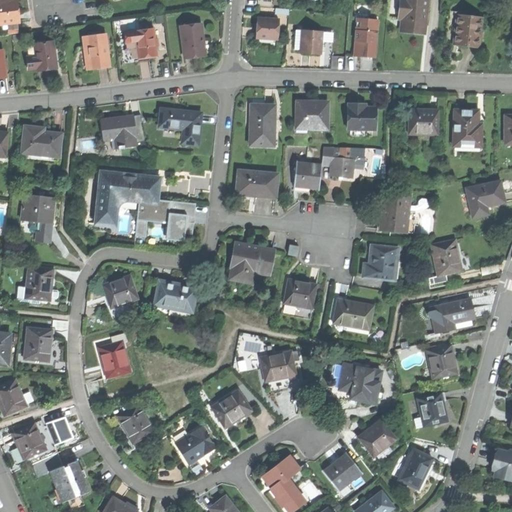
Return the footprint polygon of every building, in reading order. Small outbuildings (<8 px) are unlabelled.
[(1,1),(0,1),(0,24),(9,23),(18,21),(20,21),(18,10),(16,0),(8,0),(9,0),(9,2),(1,3),(1,1)] [(411,33),(425,34),(427,0),(400,0),(399,18),(402,19),(401,32),(411,33)] [(449,11),(446,43),(460,45),(479,47),(482,18),(465,16),(465,13),(449,11)] [(256,27),(255,36),(278,38),(279,18),(256,17),(256,27)] [(357,17),(354,47),(361,47),(360,56),(365,56),(375,57),(378,19),(357,17)] [(19,33),(18,21),(9,23),(11,34),(19,33)] [(186,58),(206,55),(204,38),(201,22),(180,26),(186,58)] [(155,29),(136,31),(138,41),(138,48),(140,58),(150,57),(158,56),(155,29)] [(302,30),(301,49),(310,49),(321,50),(322,30),(302,30)] [(126,43),(138,41),(136,31),(124,33),(126,43)] [(98,68),(110,66),(107,34),(83,36),(84,48),(88,48),(91,69),(98,68)] [(133,48),(138,48),(138,41),(126,43),(127,49),(133,48)] [(37,58),(38,69),(58,67),(55,43),(35,46),(37,58)] [(26,47),(28,59),(37,58),(35,46),(26,47)] [(84,69),(91,69),(88,48),(84,48),(82,49),(84,69)] [(150,61),(150,57),(140,58),(138,48),(133,48),(135,63),(144,62),(150,61)] [(29,70),(38,69),(37,58),(28,59),(29,70)] [(296,101),(296,128),(328,129),(328,101),(310,101),(296,101)] [(349,103),(349,129),(352,129),(368,129),(377,129),(377,107),(367,107),(362,107),(362,103),(356,103),(349,103)] [(261,105),(250,104),(250,145),(274,145),(275,105),(261,105)] [(161,109),(159,127),(183,129),(182,143),(199,145),(202,113),(180,110),(161,109)] [(409,109),(409,134),(437,135),(438,110),(422,109),(409,109)] [(465,110),(455,110),(455,146),(482,146),(482,131),(478,131),(478,110),(465,110)] [(101,120),(104,140),(118,138),(119,148),(137,146),(135,136),(137,136),(134,115),(116,118),(101,120)] [(25,126),(22,153),(59,156),(61,134),(47,132),(37,131),(37,127),(25,126)] [(0,156),(6,157),(8,132),(0,131),(0,156)] [(322,163),(331,164),(332,157),(333,157),(334,146),(323,145),(322,163)] [(342,146),(334,146),(333,157),(341,158),(342,146)] [(342,146),(341,158),(350,159),(351,147),(342,146)] [(354,155),(354,159),(353,166),(364,167),(364,155),(354,155)] [(331,164),(331,175),(340,175),(353,176),(353,166),(354,159),(350,159),(341,158),(333,157),(332,157),(331,164)] [(297,162),(295,187),(306,188),(320,189),(322,163),(297,162)] [(238,170),(237,190),(255,191),(255,195),(264,196),(277,197),(278,173),(238,170)] [(100,172),(96,223),(115,224),(116,211),(111,210),(112,198),(129,200),(138,201),(137,219),(168,221),(170,200),(158,199),(160,176),(145,175),(145,180),(112,177),(113,173),(100,172)] [(466,188),(473,217),(488,214),(486,206),(505,201),(502,190),(500,180),(466,188)] [(55,197),(23,194),(21,220),(37,221),(52,223),(53,213),(55,197)] [(381,223),(381,230),(407,232),(408,211),(408,210),(409,206),(409,197),(383,195),(382,213),(382,217),(381,223)] [(416,207),(409,206),(408,210),(416,211),(419,209),(426,210),(429,207),(429,203),(427,200),(421,199),(418,202),(418,205),(416,207)] [(196,203),(170,200),(168,221),(166,240),(186,241),(187,224),(194,224),(195,219),(196,203)] [(416,212),(408,211),(407,232),(415,232),(416,212)] [(50,242),(52,223),(37,221),(35,240),(50,242)] [(432,243),(438,274),(446,273),(463,269),(459,253),(456,238),(432,243)] [(270,274),(274,249),(253,245),(238,243),(236,257),(232,256),(230,267),(232,267),(230,279),(253,282),(254,272),(270,274)] [(298,245),(289,244),(288,255),(297,256),(298,245)] [(398,248),(371,246),(371,257),(370,265),(364,264),(363,277),(396,280),(398,248)] [(54,269),(29,267),(26,298),(51,300),(52,285),(54,269)] [(448,280),(446,273),(438,274),(428,276),(430,284),(448,280)] [(112,309),(139,299),(130,274),(116,280),(103,284),(112,309)] [(303,281),(288,279),(284,304),(313,309),(317,284),(303,281)] [(191,309),(195,287),(174,283),(158,281),(154,306),(171,309),(171,306),(191,309)] [(430,308),(433,320),(437,319),(441,333),(455,330),(453,323),(476,318),(473,307),(471,298),(430,308)] [(353,302),(337,299),(333,324),(369,330),(373,305),(353,302)] [(52,330),(27,327),(24,359),(49,361),(51,346),(52,330)] [(11,334),(0,333),(0,362),(8,364),(11,334)] [(114,343),(99,348),(103,362),(107,378),(131,371),(123,341),(127,340),(125,333),(112,336),(114,343)] [(427,350),(434,379),(458,374),(455,358),(452,344),(427,350)] [(260,356),(266,382),(280,379),(296,375),(290,349),(260,356)] [(381,370),(343,364),(339,388),(351,390),(350,398),(361,400),(376,402),(381,370)] [(0,407),(4,416),(27,405),(26,403),(22,394),(16,379),(0,385),(0,407)] [(211,406),(225,428),(238,419),(251,411),(238,389),(211,406)] [(30,390),(22,394),(26,403),(34,399),(30,390)] [(422,417),(424,426),(449,420),(446,406),(442,392),(417,398),(422,417)] [(155,431),(139,403),(117,416),(124,428),(133,444),(155,431)] [(68,417),(49,424),(57,446),(76,439),(71,428),(68,417)] [(416,428),(424,426),(422,417),(414,419),(416,428)] [(359,436),(374,456),(396,438),(381,419),(369,428),(359,436)] [(19,447),(24,459),(47,449),(36,422),(12,433),(19,447)] [(175,443),(189,465),(200,457),(216,447),(202,425),(175,443)] [(400,479),(419,487),(424,474),(432,458),(413,449),(400,479)] [(495,458),(492,469),(495,470),(493,476),(511,481),(511,480),(511,452),(498,449),(495,458)] [(38,477),(50,472),(64,466),(58,452),(32,463),(38,477)] [(334,462),(323,471),(340,491),(363,472),(346,452),(334,462)] [(278,495),(291,511),(306,500),(288,478),(305,465),(304,463),(299,467),(290,456),(265,476),(274,487),(272,488),(278,495)] [(64,466),(50,472),(63,502),(77,497),(75,494),(80,492),(81,495),(90,491),(84,477),(87,476),(86,472),(84,469),(82,470),(78,460),(69,464),(70,466),(65,468),(64,466)] [(356,511),(387,511),(394,507),(382,491),(356,511)] [(138,511),(126,504),(112,496),(102,511),(138,511)] [(237,511),(225,496),(211,508),(213,511),(237,511)]
